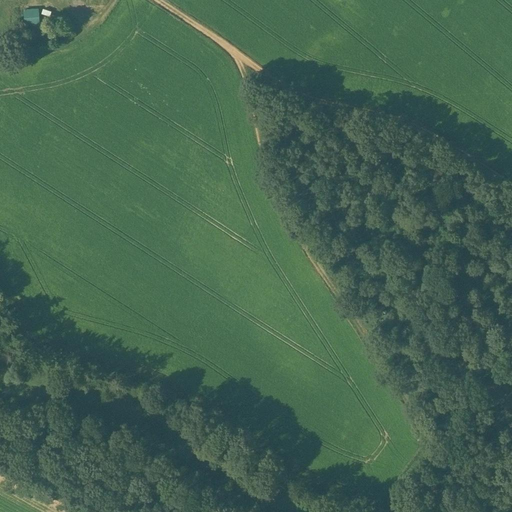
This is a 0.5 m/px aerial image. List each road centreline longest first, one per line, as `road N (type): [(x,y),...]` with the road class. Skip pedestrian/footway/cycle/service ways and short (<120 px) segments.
road 1 (track): [(511,185),(440,140),(290,89),(157,0)]
road 2 (track): [(428,511),(444,453),(511,366)]
road 3 (track): [(112,0),(71,41),(0,57)]
